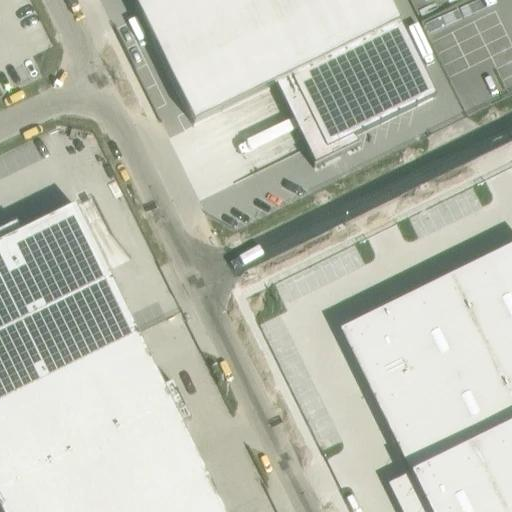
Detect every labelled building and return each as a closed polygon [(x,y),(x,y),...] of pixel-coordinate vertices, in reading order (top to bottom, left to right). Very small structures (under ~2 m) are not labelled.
[(143,0),(134,4),(180,97),(194,126),(273,87),(274,88),(275,87),(291,80),(321,142),(306,149),(315,167),(313,168),(314,169),(360,146),(360,145),(358,146),(354,138),(435,98),(386,0),(143,0)] [(0,158),(0,177),(17,168),(9,153),(0,158)] [(277,195),(256,205),(261,214),(282,204),(277,195)] [(0,511),(224,511),(182,425),(191,420),(173,383),(164,387),(75,206),(21,233),(16,223),(0,231),(0,511)] [(378,316),(344,333),(371,389),(368,391),(409,475),(511,424),(511,245),(376,312),(378,316)] [(511,511),(511,424),(409,475),(427,511),(511,511)]
